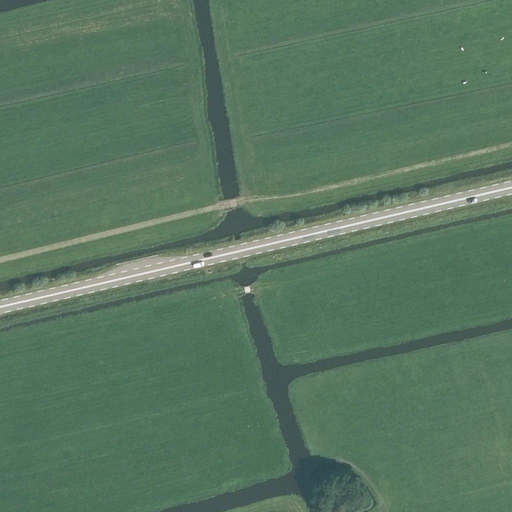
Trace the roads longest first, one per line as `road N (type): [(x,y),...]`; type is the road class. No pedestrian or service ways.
road 1 (secondary): [(0,307),(511,184)]
road 2 (track): [(511,146),(0,262)]
